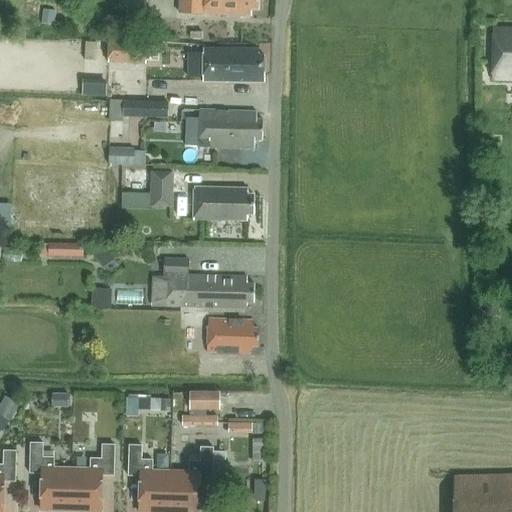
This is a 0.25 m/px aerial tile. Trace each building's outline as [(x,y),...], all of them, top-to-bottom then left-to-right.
[(203,14),(203,0),(180,0),(180,13),(203,14)] [(204,0),(204,14),(250,17),(250,11),(258,11),(259,0),(204,0)] [(43,9),(42,24),(54,25),(56,11),(43,9)] [(131,32),(131,19),(111,18),(111,31),(131,32)] [(493,80),(511,79),(511,29),(493,29),(493,80)] [(105,63),(144,65),(145,43),(106,42),(105,63)] [(204,49),(203,81),(257,83),(257,76),(263,77),(264,57),(257,57),(258,50),(204,49)] [(167,120),(168,103),(124,101),(123,118),(167,120)] [(255,113),(199,111),(198,148),(254,149),(254,140),(261,140),(261,121),(255,120),(255,113)] [(198,146),(199,119),(187,118),(186,146),(198,146)] [(134,152),(135,150),(110,149),(109,166),(144,167),(145,153),(134,152)] [(172,207),(173,174),(150,173),(149,207),(172,207)] [(248,196),(248,190),(193,189),(193,221),(248,222),(248,216),(254,216),(254,196),(248,196)] [(83,258),(84,245),(49,244),(48,257),(83,258)] [(102,268),(113,261),(104,247),(93,254),(102,268)] [(189,277),(189,261),(163,261),(163,307),(181,307),(246,309),(246,303),(252,303),(253,287),(247,286),(247,278),(189,277)] [(93,289),(93,309),(113,310),(113,289),(93,289)] [(499,307),(495,302),(489,302),(485,306),(485,313),(489,319),(494,319),(499,314),(499,307)] [(209,321),(208,353),(249,355),(250,348),(257,348),(257,331),(251,331),(251,323),(209,321)] [(52,394),(52,407),(69,408),(69,395),(52,394)] [(218,394),(188,394),(188,412),(206,412),(218,412),(218,394)] [(5,397),(0,406),(0,416),(11,421),(19,404),(5,397)] [(127,398),(127,411),(151,412),(151,399),(127,398)] [(161,399),(161,412),(170,412),(171,399),(161,399)] [(183,427),(217,427),(217,417),(206,417),(188,417),(183,417),(183,427)] [(228,435),(252,435),(252,425),(228,425),(228,435)] [(253,440),(253,457),(264,456),(263,440),(253,440)] [(29,444),(29,474),(41,475),(40,511),(56,511),(69,511),(71,470),(53,469),(53,458),(42,458),(42,444),(29,444)] [(71,470),(69,511),(99,511),(101,476),(113,476),(114,446),(101,445),(101,459),(89,459),(89,470),(71,470)] [(128,446),(127,477),(140,477),(138,511),(168,511),(170,472),(152,472),(152,461),(141,460),(141,446),(128,446)] [(170,472),(168,511),(198,511),(199,479),(212,479),(213,448),(200,448),(199,462),(188,462),(188,473),(170,472)] [(0,511),(1,511),(2,482),(14,483),(15,452),(2,451),(2,465),(0,465),(0,511)] [(511,511),(511,475),(452,476),(452,511),(511,511)]
